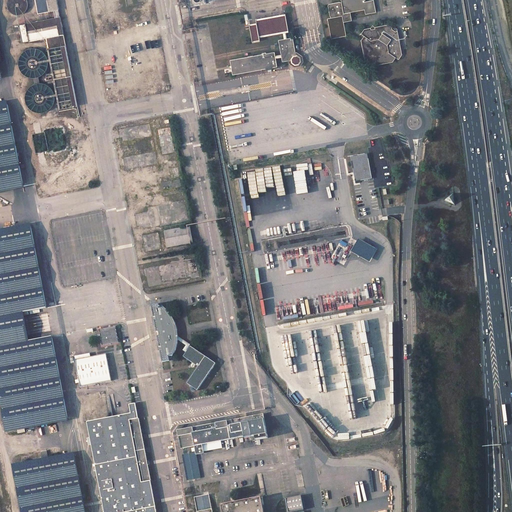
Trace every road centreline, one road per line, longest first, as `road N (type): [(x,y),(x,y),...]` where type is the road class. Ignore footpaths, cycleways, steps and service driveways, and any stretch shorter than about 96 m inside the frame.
road 1 (unclassified): [(95,511),(0,25)]
road 2 (unclassified): [(156,415),(243,399),(185,107)]
road 3 (unclassified): [(415,158),(405,252),(412,511)]
road 4 (unclassified): [(97,116),(156,415)]
road 5 (motorway): [(485,210),(511,435)]
road 6 (motorway): [(454,0),(485,210)]
road 7 (motorway): [(485,210),(478,233),(492,415)]
road 8 (motorway): [(503,202),(474,0)]
road 9 (unclassified): [(404,113),(313,47),(304,0)]
road 10 (unclassified): [(401,126),(364,130),(294,79)]
road 11 (unknown): [(303,447),(376,468),(397,511)]
